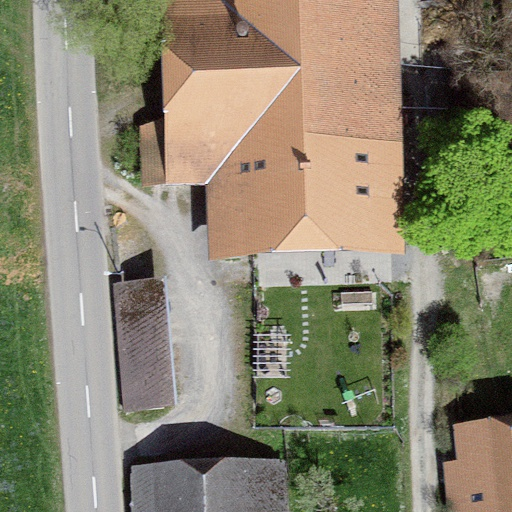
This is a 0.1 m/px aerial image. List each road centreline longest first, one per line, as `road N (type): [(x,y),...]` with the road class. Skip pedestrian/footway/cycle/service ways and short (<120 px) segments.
road 1 (tertiary): [(96,511),(67,0)]
road 2 (track): [(426,511),(413,0)]
